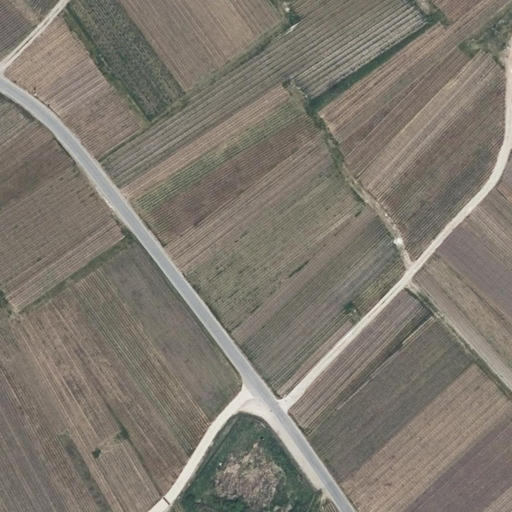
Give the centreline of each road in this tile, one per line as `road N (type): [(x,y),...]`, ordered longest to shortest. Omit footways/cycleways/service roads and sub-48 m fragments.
road 1 (tertiary): [(0,77),(29,100),(253,380),(347,511)]
road 2 (track): [(276,409),(496,178),(511,89)]
road 3 (track): [(253,380),(157,511)]
